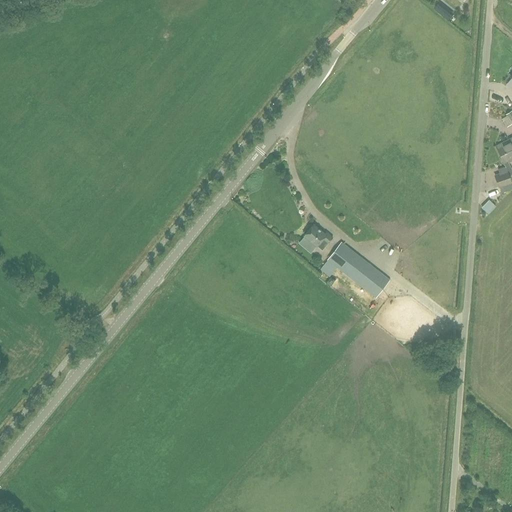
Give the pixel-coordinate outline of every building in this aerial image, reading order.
[(438,3),(435,8),(444,15),(448,10),(438,3)] [(511,125),(507,116),(501,120),(506,128),(511,125)] [(511,169),(509,163),(511,160),(511,146),(509,139),(496,146),(497,147),(496,148),(504,165),(505,165),(508,171),(507,172),(495,176),(499,187),(511,182),(509,176),(511,174),(511,169)] [(482,205),(489,214),(498,206),(491,198),(482,205)] [(427,229),(436,218),(420,205),(411,216),(427,229)] [(304,236),(298,244),(310,254),(316,246),(322,240),(327,244),(332,237),(326,232),(324,234),(313,224),(308,229),(307,227),(302,232),(304,234),(303,235),(304,236)] [(327,259),(375,297),(389,280),(341,242),(327,259)] [(443,296),(450,294),(447,284),(440,286),(443,296)]
